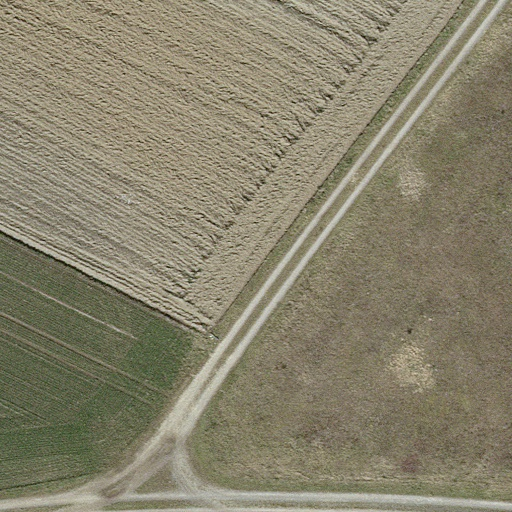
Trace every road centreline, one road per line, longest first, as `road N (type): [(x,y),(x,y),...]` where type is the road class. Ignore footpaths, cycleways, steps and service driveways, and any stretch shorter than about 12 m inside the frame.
road 1 (track): [(511,1),(204,388),(125,501)]
road 2 (track): [(51,511),(125,501),(322,511)]
